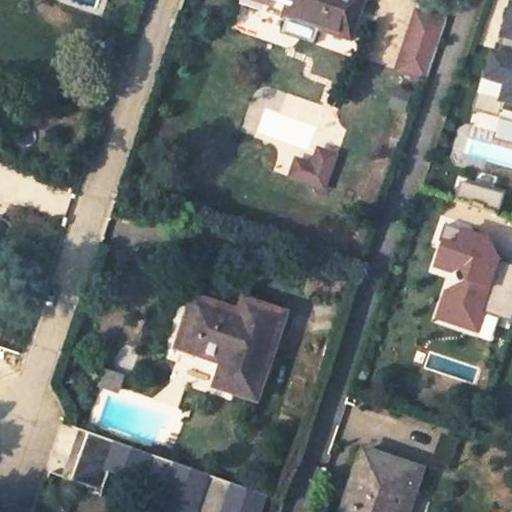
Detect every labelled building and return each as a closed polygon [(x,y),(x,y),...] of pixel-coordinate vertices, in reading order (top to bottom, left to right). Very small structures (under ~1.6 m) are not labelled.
[(366,0),(252,0),(270,6),(272,0),(288,5),(284,17),(353,40),(366,0)] [(511,42),(511,4),(503,41),(511,42)] [(415,20),(398,70),(421,78),(438,27),(415,20)] [(511,108),(511,54),(496,50),(475,126),(499,133),(506,106),(511,108)] [(328,193),(342,154),(319,146),(314,161),(298,156),(290,179),(328,193)] [(480,341),(493,298),(511,303),(511,200),(504,198),(496,225),(499,226),(494,243),(458,231),(427,323),(480,341)] [(258,401),(287,314),(247,302),(243,313),(241,320),(233,318),(236,310),(198,299),(190,323),(186,321),(178,345),(226,361),(220,385),(236,391),(235,394),(258,401)] [(243,313),(236,310),(233,318),(241,320),(243,313)] [(266,511),(272,495),(82,432),(66,478),(154,507),(152,511),(266,511)] [(401,511),(408,493),(416,495),(425,470),(366,450),(344,511),(401,511)] [(408,493),(401,511),(409,511),(416,495),(408,493)]
